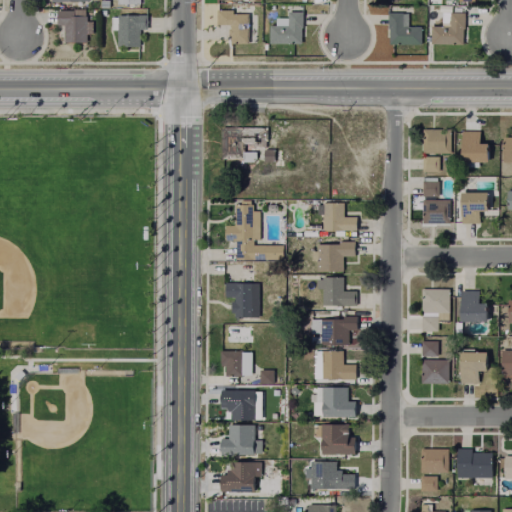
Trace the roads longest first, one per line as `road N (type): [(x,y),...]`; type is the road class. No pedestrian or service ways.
road 1 (residential): [(396,86),(386,511)]
road 2 (tertiary): [(178,511),(179,149)]
road 3 (tertiary): [(180,87),(396,86)]
road 4 (tertiary): [(0,87),(180,87)]
road 5 (residential): [(389,419),(511,419)]
road 6 (residential): [(391,259),(511,258)]
